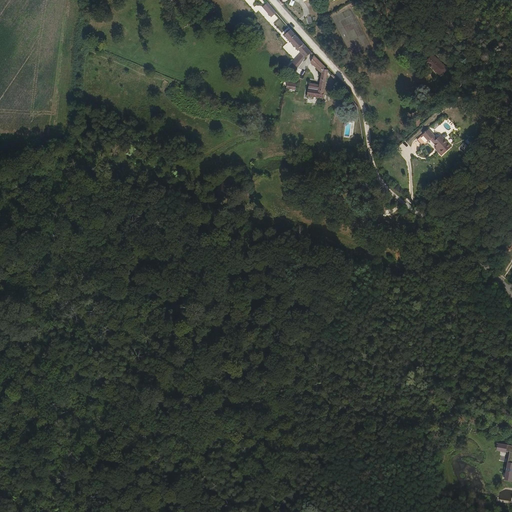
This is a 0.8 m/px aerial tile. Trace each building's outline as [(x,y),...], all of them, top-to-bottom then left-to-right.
[(271,12),(262,1),(255,8),(264,17),(271,12)] [(284,28),(282,39),(286,44),(291,51),(295,56),(297,58),(305,52),(284,28)] [(417,57),(420,60),(427,53),(425,51),(417,57)] [(427,53),(420,60),(431,72),(439,64),(427,53)] [(313,69),(320,69),(307,54),(303,64),(311,74),(313,69)] [(285,72),(297,58),(295,56),(286,66),(282,63),(279,66),(285,72)] [(320,70),(320,69),(313,69),(311,74),(309,85),(308,91),(315,92),(320,70)] [(313,100),(315,92),(308,91),(309,85),(300,83),(299,89),(298,96),(313,100)] [(346,123),(345,136),(352,137),(354,124),(346,123)] [(424,135),(427,131),(422,125),(416,131),(421,137),(424,135)] [(434,131),(431,134),(427,138),(431,143),(434,145),(431,148),(435,152),(444,143),(434,131)] [(505,480),(511,481),(511,476),(511,447),(498,446),(497,453),(509,454),(505,480)]
